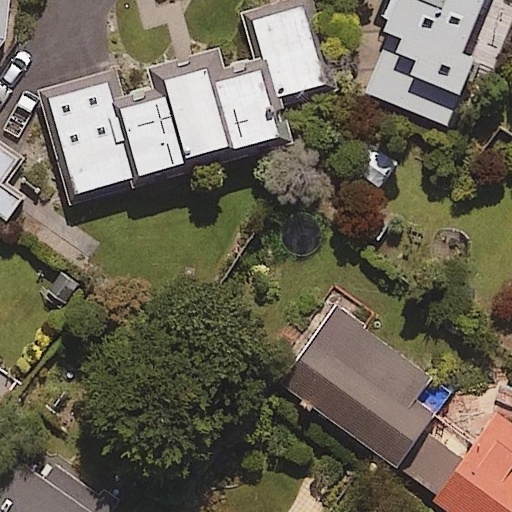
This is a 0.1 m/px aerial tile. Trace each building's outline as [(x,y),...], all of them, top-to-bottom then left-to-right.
[(0,0),(0,53),(10,40),(12,0),(0,0)] [(275,53),(287,97),(341,83),(319,0),(276,0),(243,9),(256,58),(275,53)] [(490,0),(402,0),(367,90),(454,125),(482,55),(471,50),(490,0)] [(220,67),(229,65),(224,45),(155,64),(160,85),(173,82),(196,170),(243,157),(220,67)] [(229,65),(220,67),(243,157),(298,143),(286,97),(287,97),(275,53),(256,58),(229,65)] [(147,183),(124,95),(118,70),(41,90),(71,203),(147,183)] [(160,85),(124,95),(147,183),(196,170),(173,82),(160,85)] [(22,157),(0,141),(0,210),(10,218),(25,198),(3,183),(22,157)] [(392,384),(345,351),(309,401),(401,465),(454,390),(410,359),(392,384)] [(511,511),(511,415),(504,410),(442,500),(459,511),(511,511)] [(50,461),(29,492),(0,472),(0,511),(115,511),(119,508),(50,461)]
